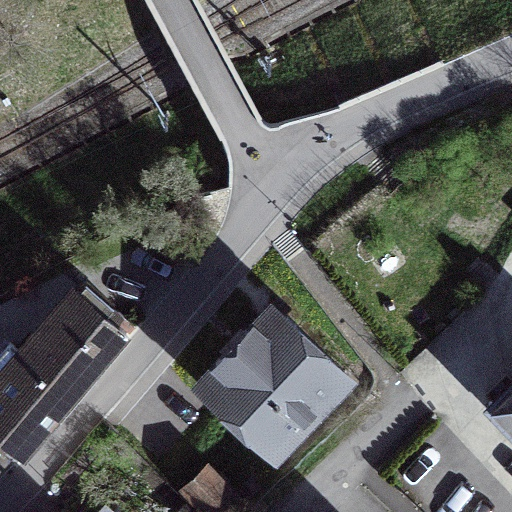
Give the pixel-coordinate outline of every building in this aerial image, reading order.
[(162,247),(196,229),(183,207),(150,225),(162,247)] [(25,453),(126,331),(106,313),(112,306),(86,281),(23,353),(9,342),(0,352),(0,434),(1,433),(25,453)] [(276,447),(346,373),(272,303),(202,377),(276,447)] [(511,427),(511,377),(488,402),(511,427)] [(209,511),(232,511),(243,502),(208,466),(186,486),(209,511)]
